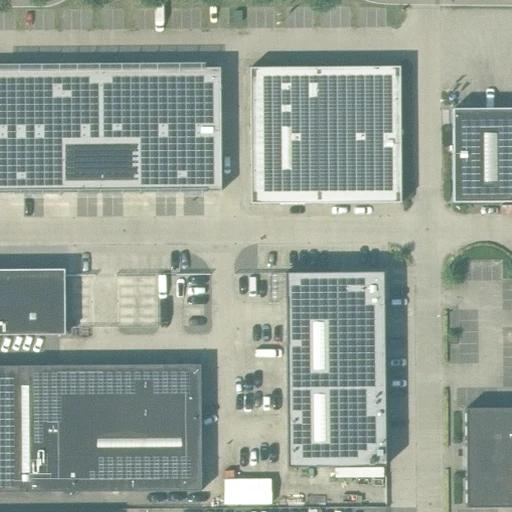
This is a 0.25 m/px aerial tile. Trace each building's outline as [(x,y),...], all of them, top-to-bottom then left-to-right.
[(401,203),(400,67),(325,68),(325,204),(401,203)] [(59,125),(59,129),(138,128),(218,127),(218,68),(58,70),(59,125)] [(325,204),(325,68),(250,68),(250,205),(325,204)] [(0,70),(0,129),(59,129),(59,125),(58,70),(0,70)] [(453,203),(511,202),(511,109),(452,110),(452,122),(453,203)] [(218,127),(138,128),(141,192),(219,191),(218,127)] [(61,193),(141,192),(138,128),(59,129),(59,133),(61,193)] [(59,129),(0,129),(0,193),(61,193),(59,133),(59,129)] [(285,273),(289,468),(385,467),(383,300),(387,300),(387,298),(383,298),(382,273),(341,273),(341,269),(340,269),(340,273),(285,273)] [(61,271),(61,277),(34,277),(34,276),(20,276),(20,277),(0,277),(0,335),(64,336),(63,271),(61,271)] [(0,493),(200,493),(199,366),(0,367),(0,493)] [(511,408),(465,409),(466,509),(511,508),(511,408)]
